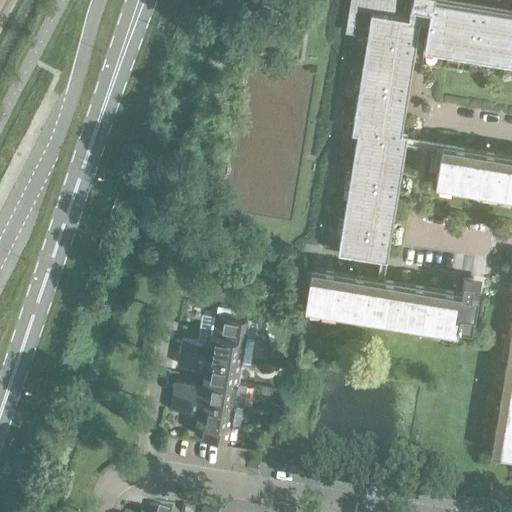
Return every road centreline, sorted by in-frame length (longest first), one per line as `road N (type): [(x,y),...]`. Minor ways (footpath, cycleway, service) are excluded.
road 1 (primary): [(0,409),(129,38)]
road 2 (residential): [(235,482),(405,511)]
road 3 (residential): [(138,468),(165,318)]
